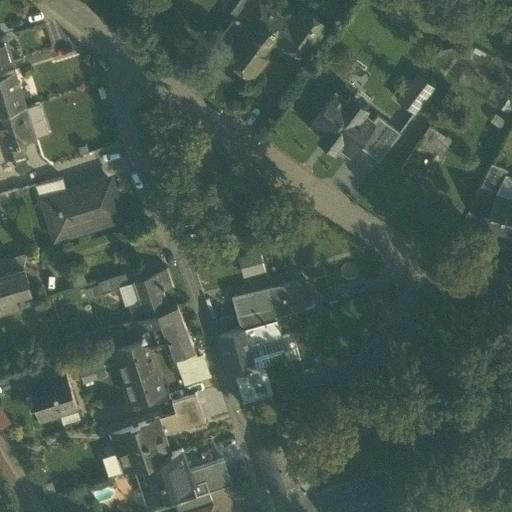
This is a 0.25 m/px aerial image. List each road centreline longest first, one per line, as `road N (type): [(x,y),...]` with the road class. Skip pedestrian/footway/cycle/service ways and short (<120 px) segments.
road 1 (residential): [(109,43),(129,141),(183,264),(267,511)]
road 2 (tertiary): [(109,43),(366,234),(431,270),(511,290)]
